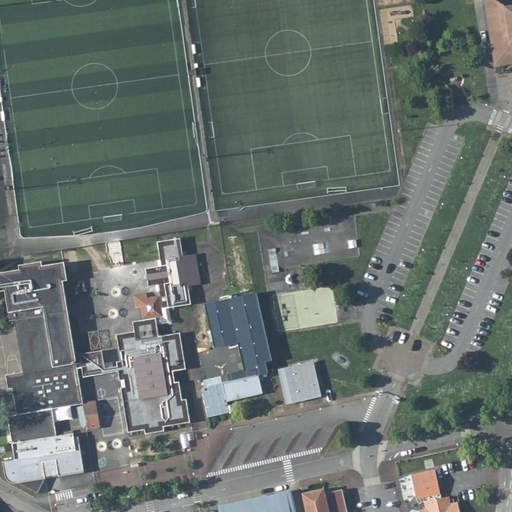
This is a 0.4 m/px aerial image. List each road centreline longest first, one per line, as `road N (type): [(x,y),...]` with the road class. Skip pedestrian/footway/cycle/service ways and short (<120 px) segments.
road 1 (residential): [(114,511),(367,455)]
road 2 (unknown): [(80,511),(88,477),(116,461),(179,457),(227,488)]
road 3 (residential): [(367,455),(505,434)]
